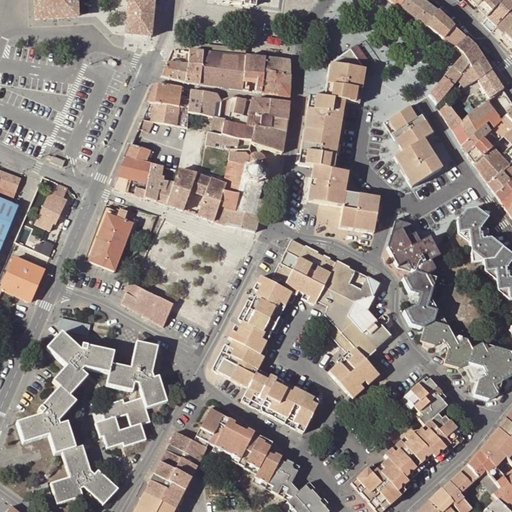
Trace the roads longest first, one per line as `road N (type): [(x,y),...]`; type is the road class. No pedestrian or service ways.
road 1 (residential): [(327,0),(307,31),(291,164),(273,232)]
road 2 (residential): [(273,232),(335,243),(388,273),(397,327),(415,352)]
road 3 (tertiary): [(175,0),(95,184)]
road 4 (residential): [(52,284),(107,304),(206,363)]
road 5 (residential): [(511,234),(421,100)]
road 6 (residential): [(198,379),(112,511)]
road 7 (residential): [(273,232),(206,363)]
road 8 (residential): [(326,419),(321,381),(280,359),(301,308)]
road 9 (tertiary): [(52,284),(0,401)]
road 10 (residential): [(198,379),(297,458)]
road 11 (residential): [(399,511),(484,427)]
